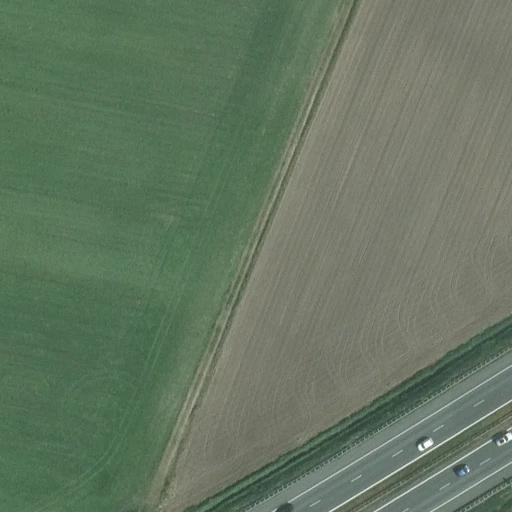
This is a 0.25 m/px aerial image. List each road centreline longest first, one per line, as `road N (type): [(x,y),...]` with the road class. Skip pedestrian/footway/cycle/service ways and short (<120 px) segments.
road 1 (motorway): [(511,381),(300,511)]
road 2 (motorway): [(403,511),(511,444)]
